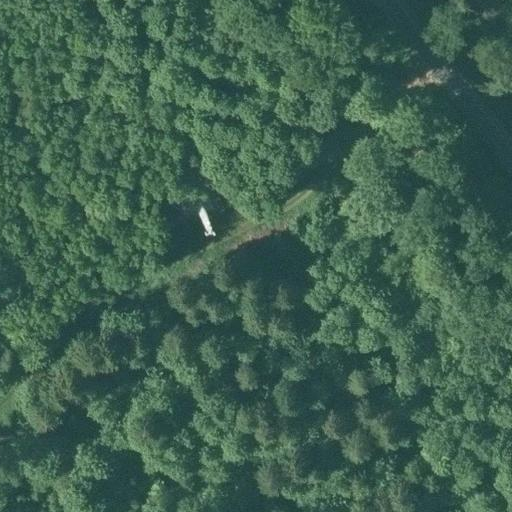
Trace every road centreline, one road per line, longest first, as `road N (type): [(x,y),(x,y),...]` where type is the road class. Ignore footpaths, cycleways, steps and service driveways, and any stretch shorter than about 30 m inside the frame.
road 1 (track): [(0,396),(90,300),(256,221),(310,185),(369,115),(435,58)]
road 2 (tertiary): [(511,156),(388,0)]
